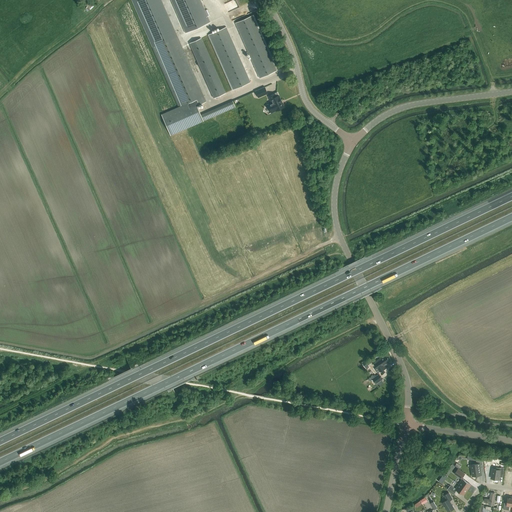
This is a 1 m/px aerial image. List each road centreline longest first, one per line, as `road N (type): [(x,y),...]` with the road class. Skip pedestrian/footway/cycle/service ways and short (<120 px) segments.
road 1 (motorway): [(511,196),(0,441)]
road 2 (motorway): [(0,462),(511,217)]
road 3 (secondary): [(405,423),(405,372),(333,214),(352,143)]
road 4 (secondary): [(352,143),(394,110),(511,92)]
road 5 (tertiary): [(352,143),(308,106),(268,0)]
